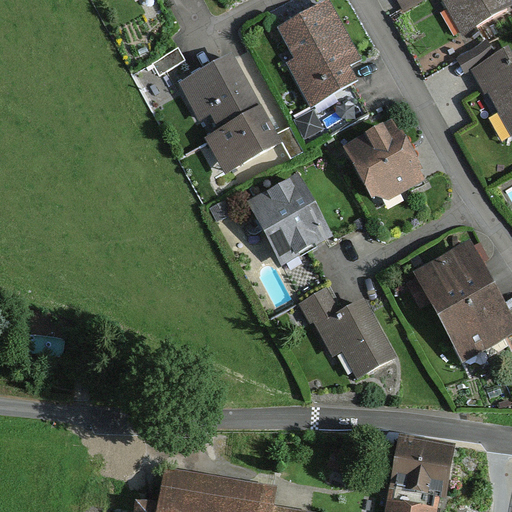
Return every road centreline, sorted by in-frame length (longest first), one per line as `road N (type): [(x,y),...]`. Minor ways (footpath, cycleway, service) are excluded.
road 1 (residential): [(0,406),(140,419),(377,419),(511,439)]
road 2 (residential): [(511,251),(361,0)]
